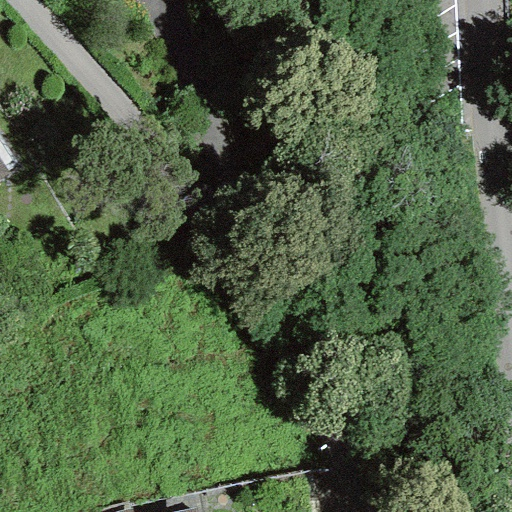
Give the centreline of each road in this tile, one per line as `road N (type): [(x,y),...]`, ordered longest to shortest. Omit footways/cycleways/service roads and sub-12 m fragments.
road 1 (residential): [(367,511),(222,236),(22,0)]
road 2 (residential): [(511,337),(488,0)]
